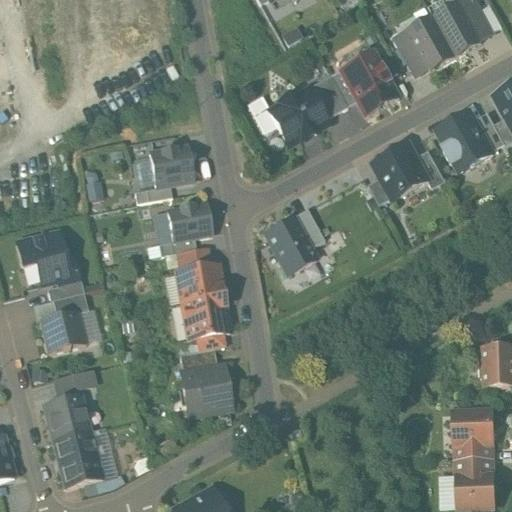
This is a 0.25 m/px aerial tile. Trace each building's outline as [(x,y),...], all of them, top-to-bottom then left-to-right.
[(269,0),(255,0),(260,8),(271,2),(269,0)] [(480,16),(472,1),(459,8),(479,44),(480,44),(492,37),(491,36),(480,16)] [(479,44),(459,8),(433,22),(455,61),(481,46),(480,44),(479,44)] [(501,30),(490,10),(480,16),(491,36),(501,30)] [(433,22),(408,36),(428,72),(429,75),(455,61),(433,22)] [(428,72),(408,36),(395,43),(416,79),(428,72)] [(366,60),(347,70),(347,71),(340,75),(357,106),(365,121),(399,102),(389,84),(390,84),(383,71),(382,71),(374,56),(367,60),(366,60)] [(357,106),(340,76),(330,81),(347,112),(357,106)] [(329,81),(306,94),(307,95),(308,95),(324,125),(347,112),(330,81),(329,81)] [(511,90),(493,101),(505,123),(511,135),(511,90)] [(307,95),(297,101),(295,98),(278,108),(280,110),(269,116),(288,150),(299,144),(300,146),(317,137),(315,135),(326,128),(324,125),(308,95),(307,95)] [(492,156),(469,116),(436,134),(445,151),(442,152),(451,168),(454,167),(459,176),(493,158),(492,156)] [(494,129),(487,117),(474,125),(492,156),(505,149),(494,129)] [(511,135),(505,123),(494,129),(505,149),(505,150),(511,146),(511,135)] [(416,162),(408,148),(371,168),(379,182),(390,203),(391,205),(427,185),(428,184),(416,162)] [(186,149),(147,158),(156,196),(195,186),(186,149)] [(428,155),(416,162),(428,184),(427,185),(432,193),(445,186),(428,155)] [(379,182),(367,189),(378,209),(390,203),(379,182)] [(209,244),(202,205),(165,212),(172,251),(209,244)] [(307,214),(293,222),(310,253),(324,246),(307,214)] [(285,229),(265,239),(287,280),(316,264),(310,253),(293,222),(284,227),(285,229)] [(83,297),(74,263),(65,265),(57,238),(17,249),(23,271),(35,268),(41,290),(65,284),(67,289),(68,289),(71,301),(82,298),(83,297)] [(205,253),(182,257),(184,271),(208,266),(205,253)] [(217,271),(176,278),(182,308),(222,301),(217,271)] [(67,289),(47,295),(50,306),(53,306),(71,301),(68,289),(67,289)] [(71,301),(53,306),(57,321),(77,316),(77,317),(87,315),(82,298),(71,301)] [(222,301),(182,308),(188,344),(198,342),(221,338),(229,336),(222,301)] [(57,321),(39,326),(47,359),(86,349),(77,317),(77,316),(57,321)] [(221,338),(198,342),(200,356),(213,354),(223,352),(221,338)] [(511,352),(485,353),(483,355),(484,391),(511,390),(511,352)] [(200,356),(179,360),(182,377),(216,371),(213,354),(200,356)] [(216,371),(180,378),(184,400),(188,400),(192,421),(232,414),(224,369),(216,371)] [(89,375),(54,385),(58,399),(93,390),(89,375)] [(80,403),(44,412),(53,445),(89,436),(80,403)] [(491,415),(453,416),(454,450),(455,450),(491,449),(492,449),(491,415)] [(299,433),(288,435),(290,443),(301,440),(299,433)] [(89,436),(53,445),(58,464),(57,464),(58,466),(60,473),(59,473),(60,475),(61,474),(66,494),(101,485),(89,436)] [(0,442),(0,511),(0,484),(13,481),(3,442),(0,442)] [(491,449),(455,450),(455,464),(491,463),(491,449)] [(491,463),(455,464),(456,480),(492,479),(491,463)] [(456,480),(455,480),(455,511),(493,511),(493,479),(492,479),(456,480)] [(221,511),(212,493),(177,511),(221,511)]
